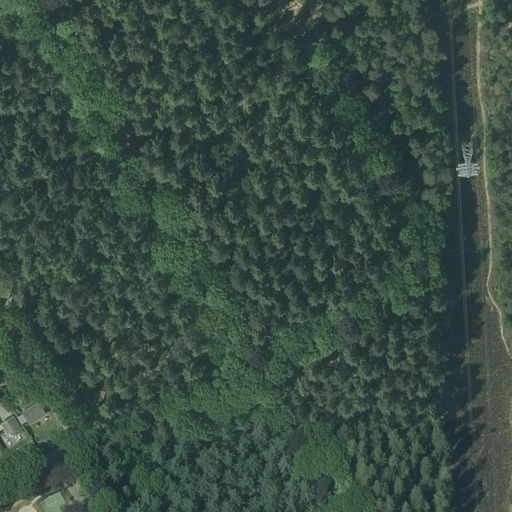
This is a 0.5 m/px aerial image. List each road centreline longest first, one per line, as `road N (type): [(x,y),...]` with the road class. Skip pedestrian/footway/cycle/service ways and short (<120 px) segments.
road 1 (track): [(69,444),(436,254),(290,0)]
road 2 (track): [(344,511),(40,0)]
road 3 (track): [(142,175),(320,57),(483,0)]
road 4 (unknown): [(122,511),(102,469),(93,412),(0,221)]
